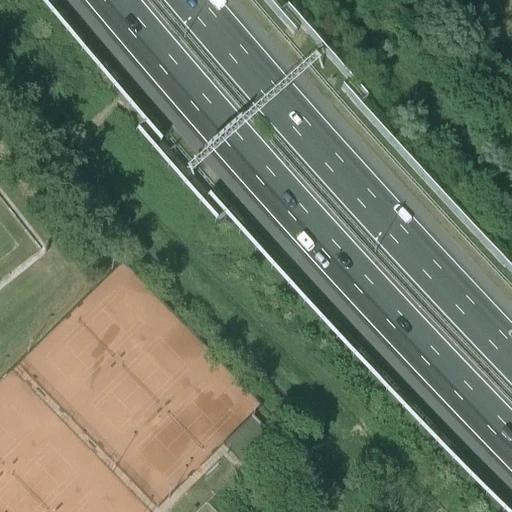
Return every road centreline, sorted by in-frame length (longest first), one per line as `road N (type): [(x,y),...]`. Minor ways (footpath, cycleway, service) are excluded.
road 1 (track): [(438,511),(153,220),(0,39)]
road 2 (motorway): [(96,0),(511,450)]
road 3 (motorway): [(511,360),(187,0)]
